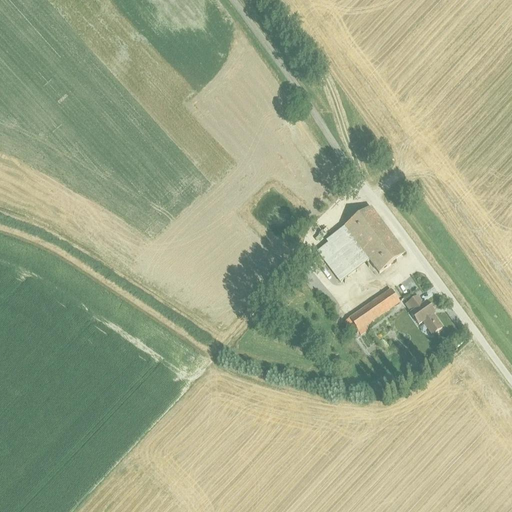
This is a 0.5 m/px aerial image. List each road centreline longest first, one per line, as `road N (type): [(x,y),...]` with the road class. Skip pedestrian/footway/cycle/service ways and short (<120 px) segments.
road 1 (track): [(340,119),(354,176),(233,0)]
road 2 (unclassified): [(511,382),(354,176)]
road 3 (track): [(340,119),(322,72),(277,0)]
